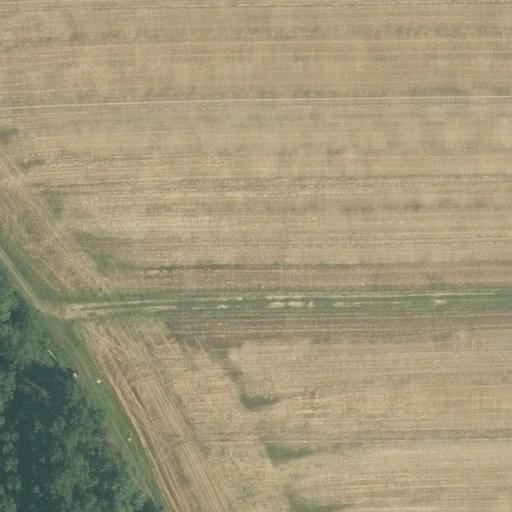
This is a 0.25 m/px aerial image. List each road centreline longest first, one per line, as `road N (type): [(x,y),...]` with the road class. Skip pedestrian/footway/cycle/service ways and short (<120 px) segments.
road 1 (track): [(511,297),(37,305)]
road 2 (track): [(37,305),(138,477),(150,511)]
